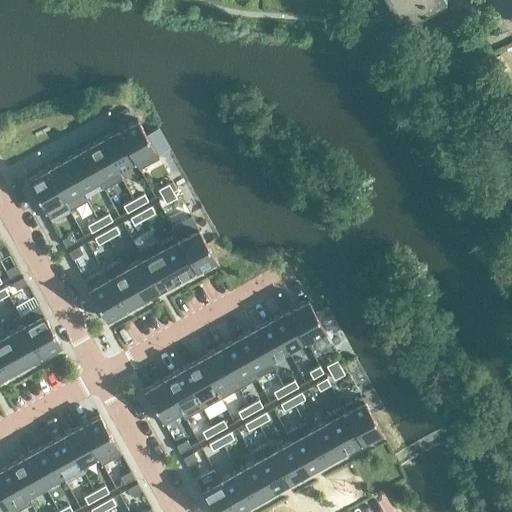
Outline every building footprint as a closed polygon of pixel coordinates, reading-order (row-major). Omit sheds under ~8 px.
[(392,0),(401,15),(405,13),(410,22),(445,3),(442,0),(392,0)] [(154,149),(145,133),(139,122),(137,118),(118,129),(135,160),(134,160),(139,168),(158,157),(159,157),(154,149)] [(135,160),(118,129),(100,139),(117,169),(118,169),(134,160),(135,160)] [(117,169),(100,139),(82,149),(99,179),(98,180),(103,188),(122,177),(118,169),(117,169)] [(99,179),(82,149),(64,158),(81,189),(98,180),(99,179)] [(81,189),(64,158),(46,168),(64,199),(72,194),(81,189)] [(64,199),(46,168),(28,179),(45,209),(50,218),(69,207),(64,199)] [(161,193),(162,196),(172,190),(169,183),(158,189),(161,193)] [(176,197),(172,190),(162,196),(163,198),(166,203),(176,197)] [(144,193),(133,199),(137,206),(148,200),(144,193)] [(137,206),(133,199),(123,205),(127,212),(137,206)] [(155,212),(151,206),(151,205),(140,211),(144,218),(155,212)] [(144,218),(140,211),(130,217),(134,224),(144,218)] [(108,213),(98,219),(102,226),(112,220),(108,213)] [(215,258),(206,243),(198,227),(191,214),(190,215),(171,225),(175,233),(175,234),(176,233),(179,238),(196,268),(215,258)] [(102,226),(98,219),(87,225),(91,231),(102,226)] [(119,232),(115,225),(105,231),(109,238),(119,232)] [(109,238),(105,231),(94,237),(98,244),(109,238)] [(72,233),(61,239),(65,246),(76,240),(72,233)] [(176,233),(175,234),(159,243),(158,243),(161,248),(178,278),(196,268),(179,238),(176,233)] [(158,243),(159,243),(157,239),(137,250),(142,258),(143,258),(160,288),(178,278),(161,248),(158,243)] [(83,252),(79,245),(68,251),(72,258),(83,252)] [(143,258),(142,258),(126,267),(125,267),(142,298),(160,288),(143,258)] [(125,267),(126,267),(121,259),(102,269),(106,278),(107,277),(124,308),(142,298),(125,267)] [(9,277),(20,271),(16,264),(5,270),(9,277)] [(16,289),(27,283),(23,276),(12,282),(16,289)] [(107,277),(106,278),(89,288),(106,318),(124,308),(107,277)] [(0,298),(8,294),(4,287),(0,288),(0,298)] [(324,329),(315,313),(307,298),(288,309),(305,339),(304,340),(307,344),(326,333),(324,329)] [(38,304),(19,315),(24,324),(25,323),(42,354),(60,344),(43,313),(38,304)] [(305,339),(288,309),(270,319),(287,349),(304,340),(305,339)] [(287,349),(270,319),(252,328),(269,359),(287,349)] [(24,324),(7,333),(24,364),(42,354),(25,323),(24,324)] [(269,359),(252,328),(234,338),(252,369),(269,359)] [(7,333),(0,336),(0,362),(6,374),(24,364),(7,333)] [(252,369),(234,338),(217,348),(234,379),(238,387),(257,377),(252,369)] [(234,379),(217,348),(199,358),(216,389),(220,397),(238,387),(234,379)] [(216,389),(199,358),(181,368),(198,399),(203,407),(220,397),(216,389)] [(329,370),(330,372),(340,366),(336,359),(326,365),(329,370)] [(313,378),(323,372),(319,365),(309,371),(313,378)] [(344,373),(340,366),(330,372),(331,374),(334,379),(344,373)] [(198,399),(181,368),(163,378),(180,409),(182,413),(184,418),(203,407),(198,399)] [(330,384),(326,377),(316,383),(319,390),(330,384)] [(180,409),(163,378),(145,388),(162,419),(164,423),(182,413),(180,409)] [(294,379),(284,385),(287,392),(298,386),(294,379)] [(277,398),(287,392),(284,385),(273,391),(277,398)] [(305,398),(301,391),(290,397),(294,404),(305,398)] [(381,430),(372,415),(363,399),(361,395),(342,406),(344,410),(361,441),(381,430)] [(294,404),(290,397),(280,403),(284,410),(294,404)] [(258,399),(248,405),(252,412),(262,406),(258,399)] [(252,412),(248,405),(237,411),(241,418),(252,412)] [(344,410),(342,406),(323,416),(326,420),(344,451),(361,441),(344,410)] [(269,418),(265,411),(255,417),(259,424),(269,418)] [(99,414),(81,424),(98,455),(97,455),(102,463),(121,453),(116,444),(99,414)] [(259,424),(255,417),(244,423),(248,430),(259,424)] [(223,419),(212,425),(216,432),(227,426),(223,419)] [(326,420),(325,421),(309,429),(309,430),(326,461),(344,451),(326,420)] [(309,430),(309,429),(304,421),(285,432),(287,434),(290,440),(291,440),(308,471),(326,461),(309,430)] [(98,455),(81,424),(63,434),(80,465),(97,455),(98,455)] [(216,432),(212,425),(202,431),(206,437),(216,432)] [(233,438),(230,431),(219,437),(223,444),(233,438)] [(80,465),(63,434),(45,444),(62,475),(77,466),(80,465)] [(223,444),(219,437),(209,443),(212,450),(223,444)] [(186,439),(176,445),(180,452),(190,446),(186,439)] [(291,440),(290,440),(274,449),(273,450),(290,480),(308,471),(291,440)] [(273,450),(274,449),(269,441),(250,452),(254,460),(255,460),(272,490),(290,480),(273,450)] [(62,475),(45,444),(27,454),(44,484),(45,484),(47,483),(62,475)] [(197,458),(193,451),(183,457),(187,464),(197,458)] [(44,484),(27,454),(9,464),(26,494),(29,499),(29,498),(30,498),(47,488),(45,484),(44,484)] [(255,460),(254,460),(237,470),(254,500),(272,490),(255,460)] [(26,494),(9,464),(0,468),(0,488),(9,504),(12,511),(14,511),(32,502),(29,498),(29,499),(26,494)] [(134,477),(130,470),(120,476),(124,483),(134,477)] [(254,500),(237,470),(219,480),(237,510),(254,500)] [(233,511),(237,510),(219,480),(201,490),(213,511),(233,511)] [(141,489),(137,482),(127,488),(131,495),(141,489)] [(105,485),(94,490),(98,497),(108,491),(105,485)] [(12,511),(9,504),(0,488),(0,511),(12,511)] [(98,497),(94,490),(84,496),(87,503),(98,497)] [(115,504),(111,497),(101,503),(105,510),(115,504)] [(100,511),(105,510),(101,503),(90,508),(92,511),(100,511)]
